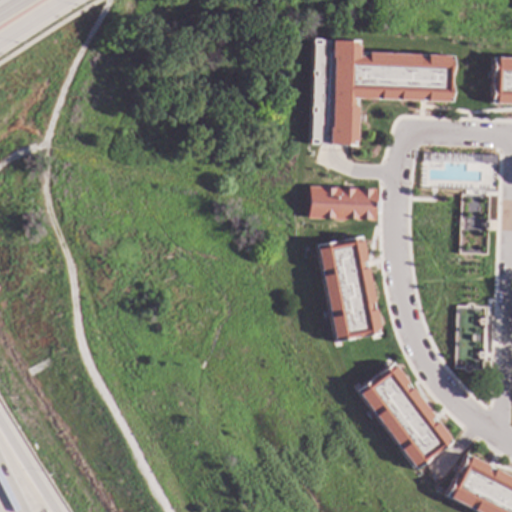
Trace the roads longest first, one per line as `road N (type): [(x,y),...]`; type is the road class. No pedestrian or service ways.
road 1 (track): [(164,511),(81,351),(68,264),(47,211),(43,152),(51,119),(106,0)]
road 2 (residential): [(405,134),(390,221),(401,320),(424,373),(465,420),(511,447)]
road 3 (residential): [(497,440),(511,139)]
